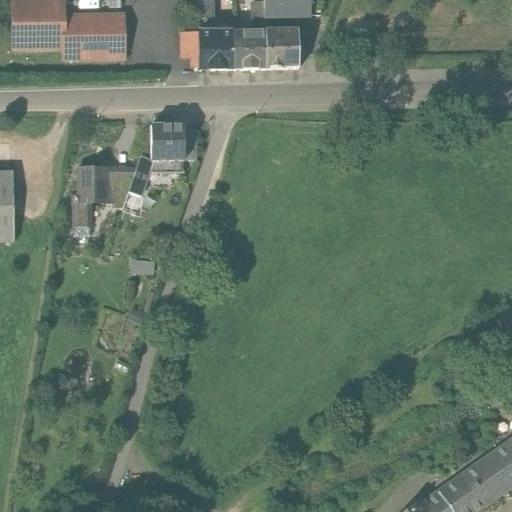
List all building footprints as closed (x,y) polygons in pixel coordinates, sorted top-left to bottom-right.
[(14,0),(15,47),(65,47),(65,12),(65,0),(14,0)] [(216,0),(206,0),(201,0),(201,19),(216,20),(216,0)] [(306,0),(266,0),(267,16),(307,15),(306,0)] [(320,0),(306,0),(307,15),(321,15),(320,0)] [(127,60),(127,11),(65,12),(65,47),(65,60),(127,60)] [(234,31),(201,31),(201,33),(201,60),(201,70),(234,70),(234,31)] [(267,31),(234,31),(234,70),(267,70),(267,31)] [(299,31),(267,31),(267,70),(299,70),(299,31)] [(182,61),(201,60),(201,33),(182,33),(182,61)] [(150,127),(150,162),(181,162),(181,131),(182,126),(150,127)] [(194,131),(181,131),(181,162),(193,162),(194,131)] [(139,158),(133,175),(127,194),(139,198),(146,174),(150,162),(139,158)] [(181,162),(150,162),(146,174),(181,174),(181,162)] [(110,208),(122,208),(127,194),(133,175),(107,175),(107,171),(75,171),(76,197),(72,197),(72,229),(72,239),(89,239),(89,229),(89,204),(110,204),(110,208)] [(11,173),(0,173),(0,244),(13,244),(11,173)] [(151,266),(133,264),(132,274),(150,275),(151,266)] [(129,312),(126,321),(141,328),(145,318),(129,312)] [(127,366),(116,362),(113,369),(125,373),(127,366)] [(60,376),(55,376),(51,380),(51,387),(55,390),(61,390),(65,385),(64,379),(60,376)] [(511,511),(511,410),(510,412),(511,414),(511,441),(421,506),(419,503),(408,511),(511,511)]
